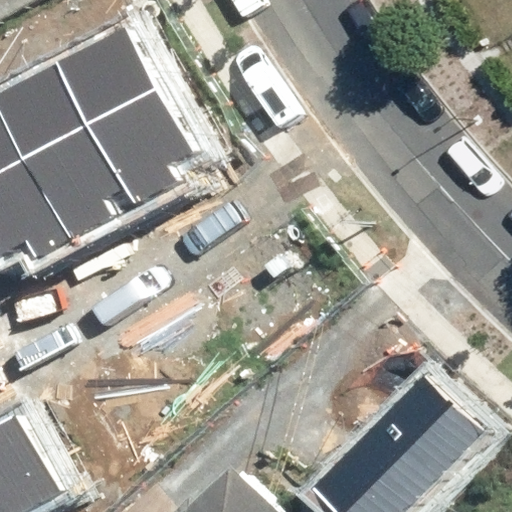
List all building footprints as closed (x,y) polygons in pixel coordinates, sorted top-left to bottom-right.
[(125,30),(55,66),(119,190),(128,208),(175,184),(165,163),(188,151),(125,30)] [(0,93),(0,101),(70,238),(108,219),(98,200),(119,190),(55,66),(0,93)] [(0,101),(0,249),(27,235),(37,255),(70,238),(0,101)] [(115,275),(46,334),(143,447),(212,389),(115,275)] [(232,498),(218,511),(357,511),(297,454),(243,509),(232,498)]
